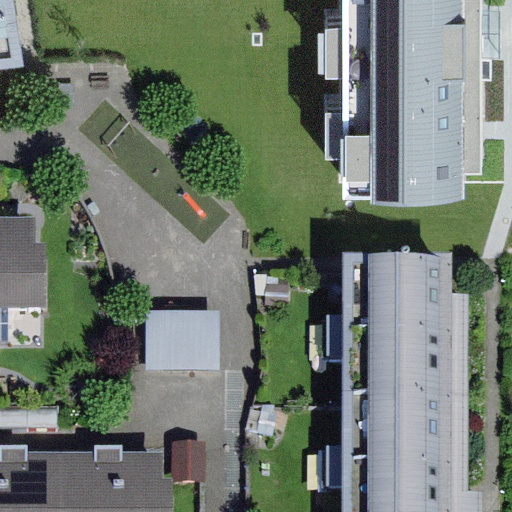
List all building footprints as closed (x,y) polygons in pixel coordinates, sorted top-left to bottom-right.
[(39,0),(0,0),(0,49),(45,43),(39,0)] [(466,185),(463,0),(373,0),(375,186),(466,185)] [(36,228),(0,228),(0,320),(36,321),(36,228)] [(343,273),(342,511),(452,511),(453,273),(343,273)] [(153,373),(226,375),(226,327),(154,326),(153,373)] [(64,511),(65,464),(0,463),(0,511),(64,511)] [(162,511),(163,464),(65,464),(64,511),(162,511)]
